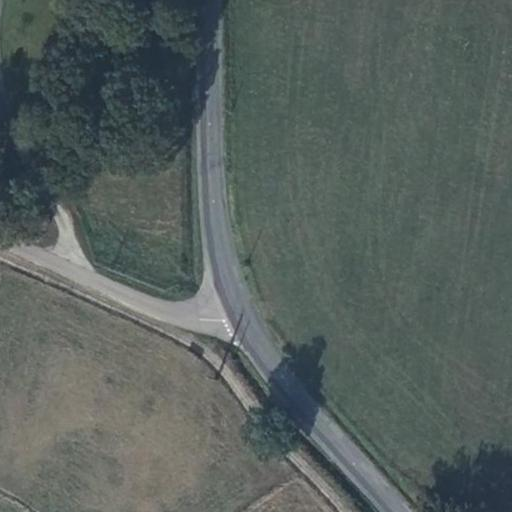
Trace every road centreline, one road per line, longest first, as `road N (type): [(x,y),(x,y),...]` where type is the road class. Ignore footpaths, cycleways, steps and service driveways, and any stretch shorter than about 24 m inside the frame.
road 1 (secondary): [(208,0),(209,184),(238,315)]
road 2 (unclassified): [(238,315),(164,316),(0,236)]
road 3 (secondary): [(238,315),(261,354),(396,511)]
